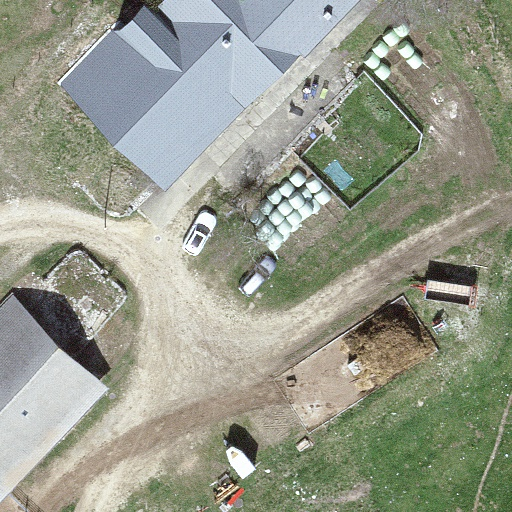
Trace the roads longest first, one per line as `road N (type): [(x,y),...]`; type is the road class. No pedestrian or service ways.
road 1 (track): [(199,367),(261,343),(391,257),(511,207)]
road 2 (track): [(0,225),(68,228),(144,258),(199,367)]
road 3 (track): [(69,511),(75,491),(199,367)]
